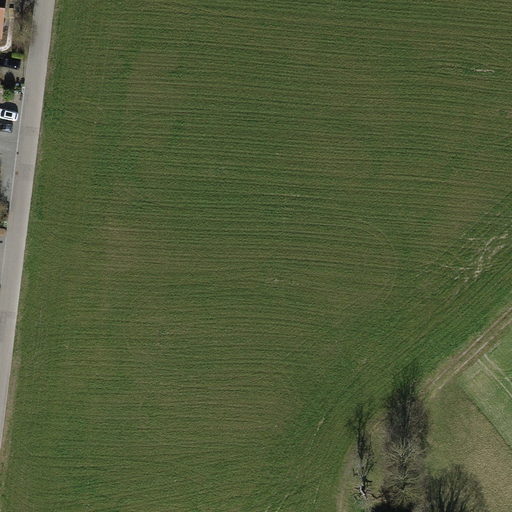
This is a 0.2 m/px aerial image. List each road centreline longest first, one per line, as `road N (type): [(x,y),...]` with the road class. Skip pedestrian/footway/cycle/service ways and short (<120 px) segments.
road 1 (residential): [(45,0),(0,380)]
road 2 (track): [(418,511),(417,412),(511,314)]
